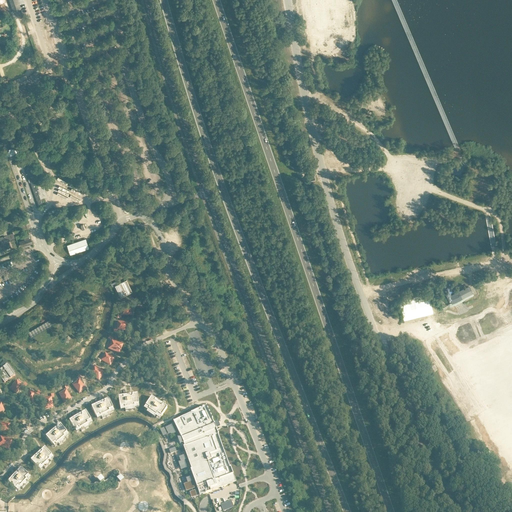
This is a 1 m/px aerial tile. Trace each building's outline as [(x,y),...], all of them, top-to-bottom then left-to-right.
[(18,0),(8,0),(12,11),(17,9),(21,8),(18,0)] [(32,61),(24,69),(30,76),(39,68),(32,61)] [(23,74),(20,66),(5,72),(8,80),(23,74)] [(48,82),(50,87),(50,88),(47,89),(48,93),(58,90),(61,89),(58,79),(48,82)] [(28,88),(30,93),(40,90),(39,89),(42,88),(41,84),(38,85),(28,88)] [(28,161),(24,162),(38,205),(42,204),(28,161)] [(15,218),(0,223),(0,225),(1,229),(5,228),(6,229),(8,228),(7,227),(17,223),(15,218)] [(25,240),(20,242),(22,246),(31,242),(28,234),(29,234),(28,232),(23,233),(25,240)] [(0,239),(2,244),(0,244),(0,248),(1,250),(11,247),(9,242),(8,240),(14,238),(13,233),(12,233),(2,237),(0,237),(0,239)] [(85,238),(66,245),(70,255),(89,249),(85,238)] [(132,292),(126,280),(115,285),(121,297),(132,292)] [(445,295),(449,305),(474,295),(470,285),(451,293),(450,292),(445,295)] [(121,314),(131,313),(131,305),(120,306),(121,314)] [(49,320),(28,332),(31,337),(52,324),(49,320)] [(117,330),(127,331),(128,323),(118,322),(117,330)] [(108,349),(120,354),(123,345),(112,340),(108,349)] [(101,360),(110,366),(114,358),(105,353),(101,360)] [(0,369),(0,376),(4,383),(15,376),(7,365),(0,369)] [(89,374),(99,381),(104,373),(94,366),(89,374)] [(17,380),(10,389),(16,394),(23,385),(17,380)] [(73,385),(79,393),(86,388),(79,380),(73,385)] [(59,394),(64,403),(71,399),(66,390),(59,394)] [(29,391),(25,400),(33,404),(37,394),(29,391)] [(124,396),(119,397),(120,407),(125,406),(125,408),(135,407),(134,405),(139,404),(137,394),(132,395),(133,396),(124,398),(124,396)] [(43,399),(45,409),(53,408),(51,397),(43,399)] [(151,397),(146,406),(149,409),(148,410),(156,415),(157,414),(161,417),(167,408),(163,405),(162,407),(159,404),(160,403),(159,402),(158,404),(154,402),(155,400),(151,397)] [(96,405),(92,407),(96,416),(100,414),(101,416),(110,412),(109,410),(113,408),(109,399),(104,401),(105,403),(97,406),(96,405)] [(206,406),(173,422),(179,435),(180,435),(181,438),(181,439),(180,439),(182,444),(183,443),(183,444),(185,447),(183,447),(186,455),(188,459),(191,470),(190,470),(193,476),(194,481),(197,488),(197,487),(199,495),(211,492),(211,491),(227,486),(224,478),(233,475),(233,474),(230,467),(230,468),(218,435),(219,434),(218,434),(216,430),(217,430),(216,429),(214,425),(215,425),(214,424),(212,421),(213,421),(212,420),(206,406)] [(74,418),(70,421),(75,430),(79,427),(80,429),(88,424),(87,422),(91,420),(86,411),(82,414),(82,415),(75,420),(74,418)] [(0,430),(9,432),(10,424),(0,422),(0,430)] [(50,434),(46,437),(53,445),(56,442),(57,443),(65,437),(64,436),(67,433),(60,425),(57,428),(58,429),(51,435),(50,434)] [(0,437),(0,446),(9,450),(12,441),(0,437)] [(35,457),(31,461),(38,468),(41,465),(42,466),(50,460),(48,458),(52,455),(45,448),(41,451),(42,452),(36,459),(35,457)] [(11,479),(8,482),(16,489),(19,486),(20,487),(27,480),(25,479),(28,475),(21,468),(18,472),(19,473),(13,480),(11,479)] [(231,501),(221,505),(223,511),(234,508),(231,501)]
